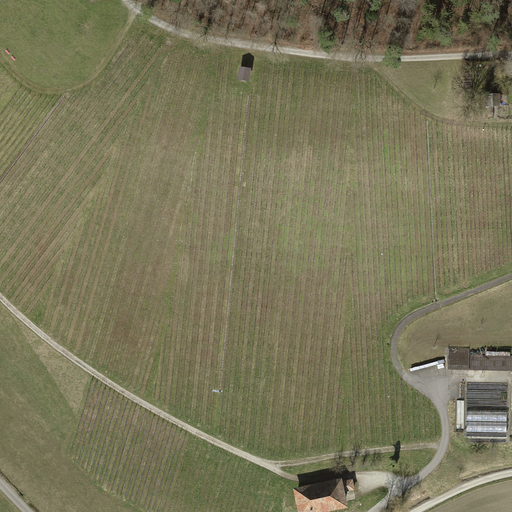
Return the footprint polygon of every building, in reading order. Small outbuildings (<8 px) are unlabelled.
[(251,72),(241,71),(239,83),(250,84),(251,72)] [(502,94),(488,95),(488,108),(502,108),(502,94)] [(511,357),(492,357),(492,347),(470,347),(470,350),(450,350),(449,372),(511,373),(511,357)] [(508,442),(508,386),(468,385),(467,442),(508,442)] [(353,490),(351,480),(341,482),(341,479),(295,489),(299,511),(320,511),(347,506),(344,492),(353,490)] [(416,506),(412,499),(404,504),(409,511),(416,506)]
